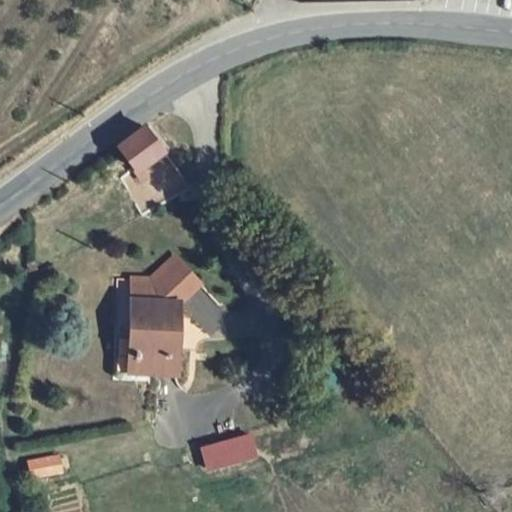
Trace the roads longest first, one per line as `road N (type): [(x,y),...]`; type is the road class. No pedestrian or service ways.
road 1 (tertiary): [(511,32),(388,21),(311,27),(233,49),(156,89),(0,206)]
road 2 (unknown): [(200,66),(214,214),(246,295),(255,364),(251,389),(181,429)]
